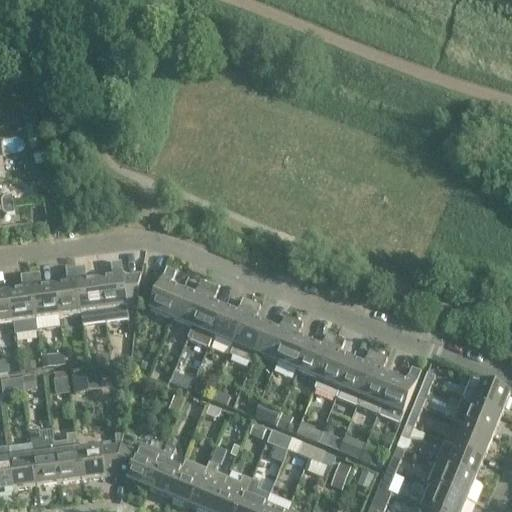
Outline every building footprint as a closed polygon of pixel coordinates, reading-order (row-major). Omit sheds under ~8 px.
[(1,100),(0,113),(10,120),(29,110),(12,96),(1,100)] [(0,203),(1,208),(13,207),(12,198),(3,199),(0,203)] [(14,216),(13,207),(1,208),(2,214),(6,217),(14,216)] [(100,282),(106,325),(130,322),(128,310),(137,309),(141,277),(123,279),(121,264),(111,265),(113,281),(100,282)] [(87,284),(85,269),(75,270),(81,316),(83,328),(106,325),(100,282),(87,284)] [(66,272),(68,287),(55,288),(59,319),(81,316),(75,270),(66,272)] [(176,274),(167,270),(149,313),(170,321),(182,293),(170,288),(176,274)] [(42,290),(40,275),(30,276),(36,322),(59,319),(55,288),(42,290)] [(20,278),(22,293),(10,295),(14,325),(15,337),(38,334),(36,322),(30,276),(20,278)] [(143,283),(141,299),(151,300),(153,284),(143,283)] [(201,284),(195,298),(182,293),(170,321),(192,330),(209,287),(201,284)] [(213,305),(218,291),(209,287),(192,330),(213,339),(225,310),(213,305)] [(0,295),(0,327),(14,325),(10,295),(0,295)] [(243,301),(237,315),(225,310),(213,339),(234,348),(252,305),(243,301)] [(255,323),(261,308),(252,305),(234,348),(231,357),(251,365),(255,356),(267,327),(255,323)] [(285,318),(279,332),(267,327),(255,356),(276,365),(294,322),(285,318)] [(297,340),(303,326),(294,322),(276,365),(298,373),(310,345),(297,340)] [(327,336),(321,350),(310,345),(298,373),(318,382),(336,339),(327,336)] [(336,339),(318,382),(315,391),(336,400),(352,362),(339,357),(345,343),(336,339)] [(369,353),(364,367),(352,362),(336,400),(357,409),(378,357),(369,353)] [(381,374),(387,360),(378,357),(357,409),(378,417),(394,379),(381,374)] [(378,417),(400,426),(421,374),(412,370),(406,384),(394,379),(378,417)] [(67,380),(66,374),(54,376),(54,382),(67,380)] [(175,375),(170,385),(180,390),(185,379),(175,375)] [(435,378),(427,375),(423,386),(431,389),(435,378)] [(86,376),(72,378),(74,396),(88,394),(86,376)] [(34,378),(21,380),(23,393),(36,391),(34,378)] [(502,418),(510,396),(473,381),(464,403),(473,407),(473,406),(502,418)] [(423,386),(414,407),(422,410),(431,389),(423,386)] [(216,393),(212,402),(227,408),(230,399),(216,393)] [(453,423),(464,428),(493,440),(502,418),(473,406),(473,407),(464,403),(462,402),(453,423)] [(422,410),(414,407),(406,429),(414,432),(422,410)] [(208,408),(205,418),(214,421),(218,418),(220,413),(208,408)] [(259,408),(254,421),(275,429),(280,416),(259,408)] [(282,417),(277,429),(287,433),(292,421),(282,417)] [(254,428),(251,436),(263,441),(266,433),(254,428)] [(455,449),(484,460),(493,440),(464,428),(455,449)] [(401,440),(397,450),(407,454),(411,444),(409,443),(414,432),(406,429),(401,440)] [(271,433),(266,446),(287,454),(292,442),(271,433)] [(82,483),(78,453),(76,437),(67,438),(68,444),(54,446),(59,486),(82,483)] [(116,448),(78,453),(82,483),(117,479),(121,447),(122,437),(114,438),(116,448)] [(31,447),(37,489),(59,486),(54,446),(41,447),(40,441),(30,442),(31,447)] [(345,441),(340,454),(349,458),(354,444),(345,441)] [(484,460),(455,449),(444,444),(436,465),(476,482),(484,460)] [(117,479),(149,492),(164,454),(143,445),(140,455),(121,447),(117,479)] [(309,463),(313,451),(302,446),(297,458),(309,463)] [(14,493),(37,489),(31,447),(8,450),(14,493)] [(164,454),(149,492),(170,500),(182,472),(171,467),(177,451),(167,447),(164,454)] [(234,448),(230,457),(236,459),(239,450),(234,448)] [(0,494),(14,493),(8,450),(0,451),(0,494)] [(309,463),(305,472),(326,481),(334,459),(325,455),(313,451),(309,463)] [(364,453),(360,462),(371,466),(374,457),(364,453)] [(389,470),(397,473),(401,463),(393,459),(389,470)] [(170,500),(191,509),(206,472),(185,464),(182,472),(170,500)] [(430,487),(467,502),(476,482),(436,465),(427,486),(430,487)] [(191,509),(197,511),(214,511),(227,481),(214,476),(217,470),(208,466),(206,472),(191,509)] [(340,467),(332,488),(342,492),(350,471),(340,467)] [(381,484),(378,491),(388,495),(393,484),(397,473),(389,470),(385,481),(384,481),(381,484)] [(214,511),(238,511),(251,484),(242,481),(240,486),(227,481),(214,511)] [(263,511),(266,506),(269,498),(257,494),(259,487),(251,484),(238,511),(263,511)] [(420,508),(429,511),(463,511),(467,502),(430,487),(420,508)] [(384,511),(391,496),(378,491),(369,511),(370,511),(384,511)]
